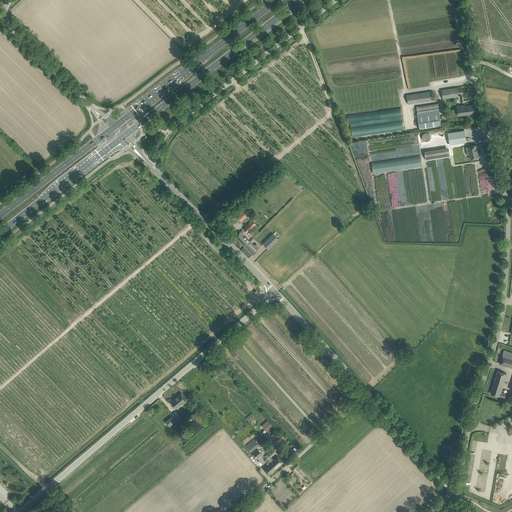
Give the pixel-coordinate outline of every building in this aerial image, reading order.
[(441,90),(442,99),(458,96),(457,88),(441,90)] [(406,95),(408,104),(433,101),(432,91),(406,95)] [(416,107),(419,129),(441,126),(438,104),(416,107)] [(456,106),(458,116),(475,113),(474,105),(463,106),(463,105),(456,106)] [(401,108),(346,114),(347,122),(402,116),(401,108)] [(402,119),(382,123),(384,132),(404,128),(402,119)] [(448,133),(449,144),(466,142),(464,130),(448,133)] [(427,132),(422,135),(426,140),(431,137),(427,132)] [(467,147),(470,159),(478,157),(476,149),(478,149),(477,145),(467,147)] [(426,158),(450,156),(449,148),(425,150),(426,158)] [(374,172),(423,166),(422,156),(372,162),(374,172)] [(236,217),(241,222),(247,216),(242,211),(236,217)] [(225,217),(220,222),(230,232),(235,227),(225,217)] [(243,229),(247,233),(256,224),(252,220),(243,229)] [(255,247),(240,232),(235,237),(252,255),(260,247),(257,244),(255,247)] [(272,234),(263,244),(268,249),(278,239),(272,234)] [(511,352),(504,350),(500,364),(511,367),(511,352)] [(491,393),(495,395),(500,396),(505,398),(506,394),(501,392),(507,373),(498,371),(491,393)] [(171,402),(174,406),(176,408),(186,399),(181,393),(171,402)] [(166,422),(169,426),(180,417),(176,412),(172,415),(173,416),(166,422)] [(268,420),(261,426),(266,431),(273,425),(268,420)] [(272,440),(275,445),(285,436),(281,432),(272,440)] [(246,446),(251,452),(259,445),(254,439),(246,446)] [(262,464),(256,458),(257,458),(262,454),(258,449),(253,454),(252,456),(249,453),(248,455),(258,467),(262,464)] [(267,454),(265,456),(266,458),(271,463),(276,468),(283,462),(279,458),(278,456),(274,460),(272,461),(268,456),(267,454)] [(271,463),(266,458),(264,460),(267,463),(266,464),(268,465),(264,469),(269,475),(276,468),(271,463)]
